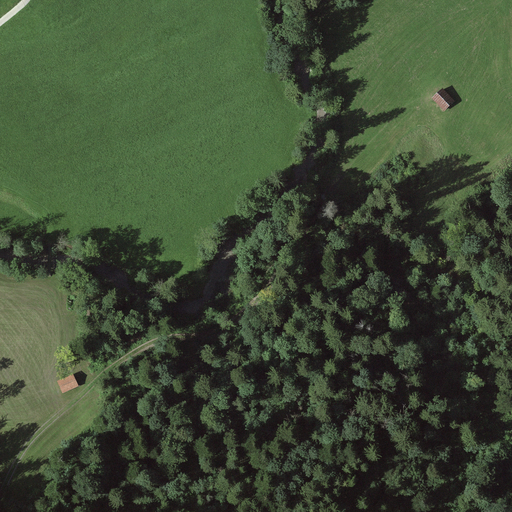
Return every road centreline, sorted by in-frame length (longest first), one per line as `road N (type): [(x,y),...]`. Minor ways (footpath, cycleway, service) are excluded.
road 1 (track): [(91,384),(136,349),(213,325),(262,298),(359,199)]
road 2 (track): [(91,384),(32,440),(0,494)]
